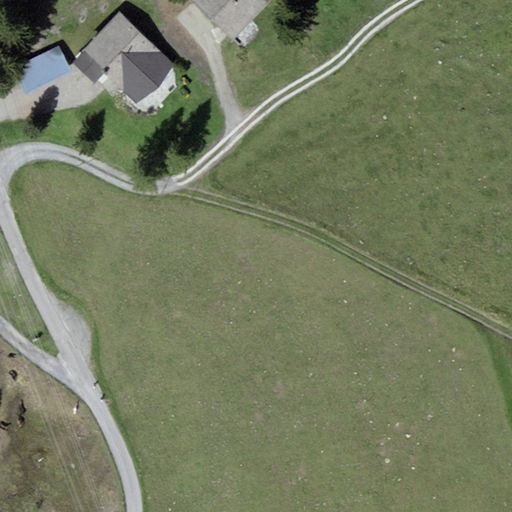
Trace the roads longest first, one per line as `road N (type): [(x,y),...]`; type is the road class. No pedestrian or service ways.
road 1 (track): [(172,184),(325,240),(511,335)]
road 2 (unclassified): [(0,200),(71,369),(131,473),(139,511)]
road 3 (track): [(172,184),(211,163),(272,106),(418,0)]
road 4 (track): [(0,166),(52,154),(139,186),(172,184)]
